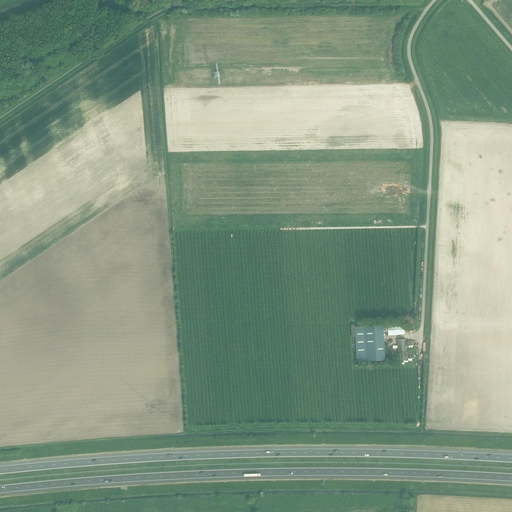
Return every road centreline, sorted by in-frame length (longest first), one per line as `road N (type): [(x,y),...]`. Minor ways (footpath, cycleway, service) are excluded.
road 1 (motorway): [(0,489),(263,472),(511,477)]
road 2 (motorway): [(511,458),(194,455),(0,470)]
road 3 (unclassified): [(421,362),(432,140),(408,47),(435,0)]
